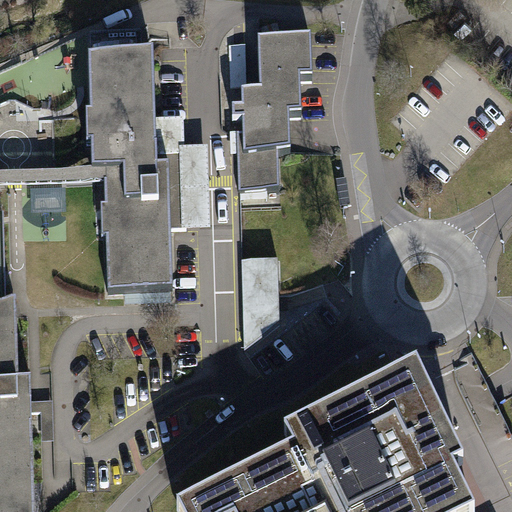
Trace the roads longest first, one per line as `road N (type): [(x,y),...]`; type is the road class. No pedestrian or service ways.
road 1 (residential): [(381,0),(358,97),(375,218),(393,248)]
road 2 (residential): [(393,248),(378,273),(381,302),(400,324),(429,330),(456,319),(471,294),(468,265),(455,248)]
